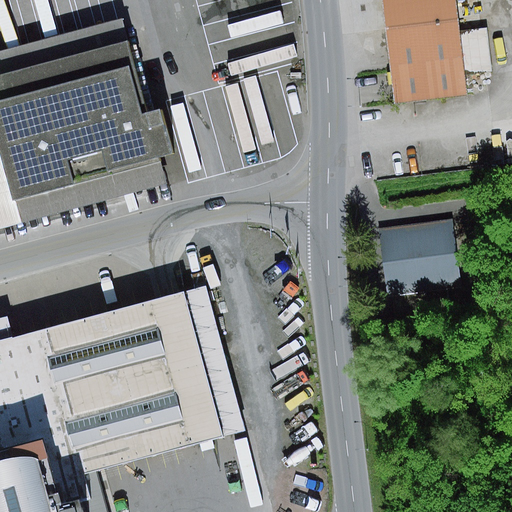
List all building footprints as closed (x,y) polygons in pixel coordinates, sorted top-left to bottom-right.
[(385,0),(397,100),(475,91),(464,0),(385,0)] [(128,66),(0,101),(0,151),(13,200),(175,156),(163,110),(142,116),(128,66)] [(0,207),(14,204),(13,200),(0,151),(0,207)] [(389,292),(468,285),(463,221),(384,227),(389,292)] [(178,294),(0,341),(0,511),(53,511),(52,507),(85,499),(79,475),(217,438),(178,294)]
